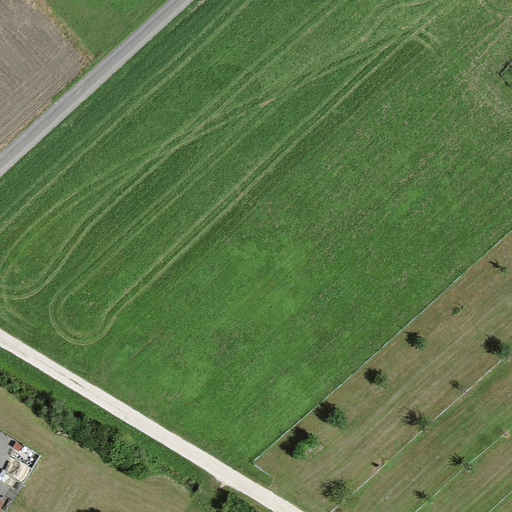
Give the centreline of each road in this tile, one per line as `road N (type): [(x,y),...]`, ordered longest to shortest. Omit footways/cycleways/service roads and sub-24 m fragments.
road 1 (track): [(303,511),(0,329)]
road 2 (residential): [(0,173),(184,0)]
